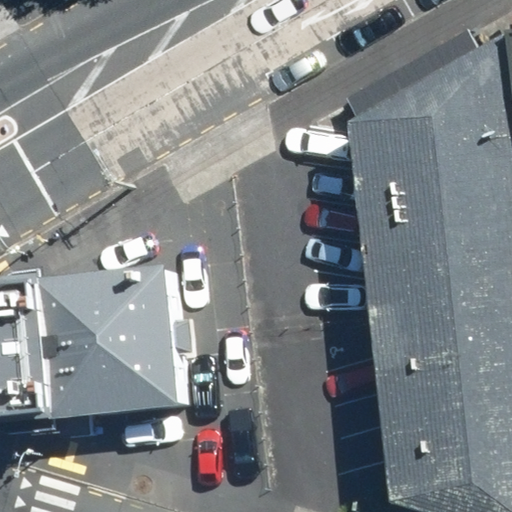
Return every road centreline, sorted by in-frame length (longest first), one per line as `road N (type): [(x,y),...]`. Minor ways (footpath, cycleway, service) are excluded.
road 1 (secondary): [(160,36),(46,163),(0,192)]
road 2 (secondary): [(0,82),(160,36)]
